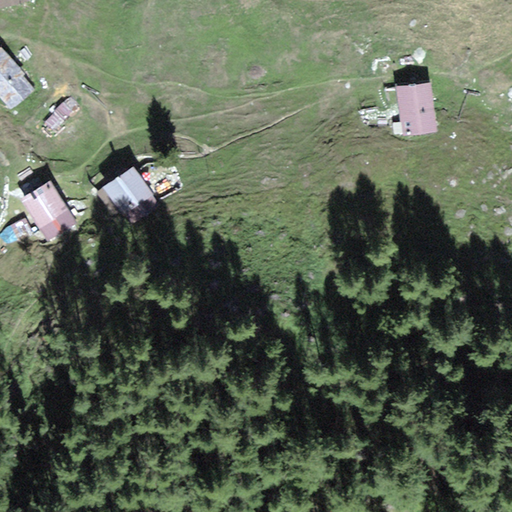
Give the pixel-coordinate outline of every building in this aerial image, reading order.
[(0,0),(0,9),(29,0),(0,0)] [(33,87),(0,50),(0,93),(12,106),(33,87)] [(429,81),(396,87),(404,135),(437,130),(429,81)] [(104,186),(124,216),(152,197),(132,168),(104,186)] [(22,197),(48,241),(76,224),(50,180),(22,197)]
